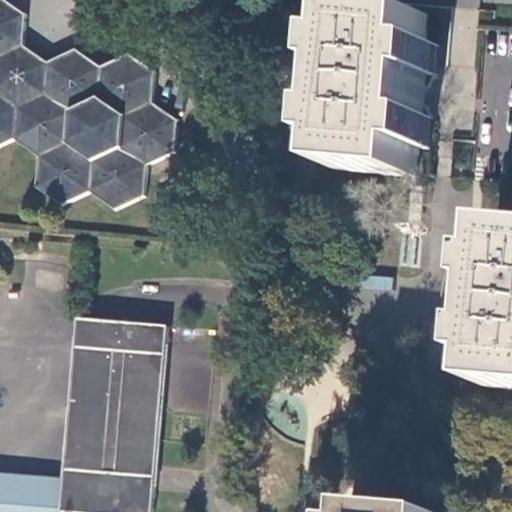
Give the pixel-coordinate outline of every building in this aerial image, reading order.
[(88,192),(111,210),(140,196),(143,166),(169,155),(172,120),(146,102),(149,70),(123,53),(96,66),(70,48),(42,61),(18,44),(21,14),(1,0),(0,0),(0,146),(12,140),(37,157),(33,187),(60,206),(88,192)] [(328,38),(338,39),(341,10),(341,0),(324,0),(321,38),(328,38)] [(395,3),(358,0),(341,0),(341,10),(394,14),(395,3)] [(394,14),(341,10),(338,39),(336,70),(325,70),(331,82),(334,82),(334,91),(333,91),(322,109),(333,110),(330,141),(328,168),(407,175),(410,147),(413,117),(422,118),(415,96),(416,87),(419,87),(427,77),(416,77),(419,45),(421,16),(394,14)] [(511,33),(487,32),(473,184),(511,186),(511,33)] [(338,39),(328,38),(325,70),(336,70),(338,39)] [(430,46),(419,45),(416,77),(427,77),(430,46)] [(333,110),(322,109),(319,140),(330,141),(333,110)] [(422,118),(413,117),(410,147),(420,148),(422,118)] [(511,229),(503,229),(501,258),(498,290),(487,289),(493,301),(497,301),(496,310),(495,310),(484,329),(495,330),(492,360),(489,389),(511,390),(511,229)] [(501,258),(490,257),(487,289),(498,290),(501,258)] [(365,274),(363,287),(391,291),(392,278),(365,274)] [(151,511),(167,331),(80,324),(67,482),(63,511),(151,511)] [(495,330),(484,329),(481,359),(492,360),(495,330)] [(0,476),(0,511),(63,511),(67,482),(0,476)]
